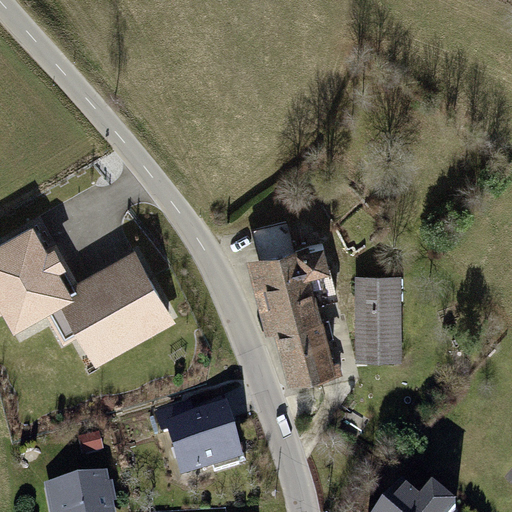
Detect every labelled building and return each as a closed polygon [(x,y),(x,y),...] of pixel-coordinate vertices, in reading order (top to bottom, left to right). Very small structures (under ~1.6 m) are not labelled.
[(317,302),(338,296),(324,243),(295,251),(288,222),(255,231),(263,259),(261,259),(279,328),(321,317),(317,302)] [(55,267),(33,228),(0,246),(0,310),(8,306),(17,323),(63,298),(95,355),(171,313),(137,254),(77,288),(63,263),(55,267)] [(402,277),(359,277),(359,359),(402,359),(402,277)] [(443,325),(461,318),(456,306),(438,314),(443,325)] [(321,317),(279,328),(292,377),(334,366),(321,317)] [(190,407),(161,415),(166,432),(173,430),(186,472),(214,464),(217,472),(241,465),(226,413),(195,423),(190,407)] [(111,511),(105,479),(57,489),(61,511),(111,511)] [(455,511),(458,510),(437,492),(424,507),(404,490),(384,511),(455,511)]
